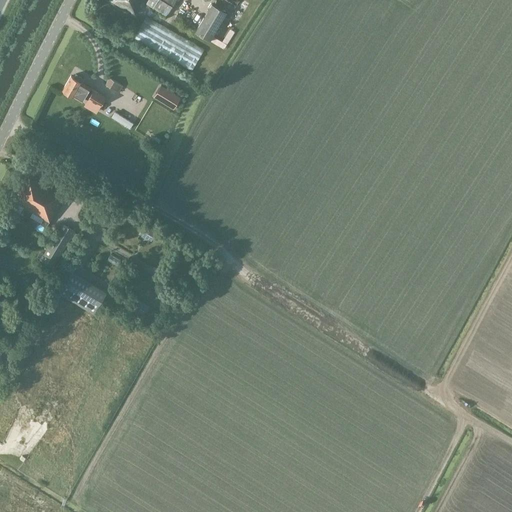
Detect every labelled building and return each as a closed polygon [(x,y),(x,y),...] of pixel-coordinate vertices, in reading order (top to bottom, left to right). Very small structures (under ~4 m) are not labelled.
[(143,1),(143,0),(108,0),(135,15),(140,6),(141,7),(144,2),(143,1)] [(165,16),(174,0),(147,0),(145,3),(165,16)] [(211,3),(194,31),(209,40),(222,18),(224,20),(228,14),(226,13),(226,12),(211,3)] [(145,17),(133,38),(191,70),(203,50),(145,17)] [(92,90),(93,90),(89,88),(89,87),(81,82),(83,78),(76,75),(75,78),(70,75),(62,90),(81,101),(84,96),(87,98),(87,99),(99,106),(103,100),(105,97),(92,90)] [(109,77),(105,85),(117,92),(121,85),(109,77)] [(159,84),(154,93),(152,96),(160,101),(172,108),(174,105),(179,96),(167,89),(159,84)] [(10,200),(42,218),(49,222),(61,201),(60,200),(64,192),(27,170),(22,178),(20,177),(13,191),(15,192),(10,200)] [(84,185),(80,192),(91,198),(95,190),(84,185)] [(45,228),(49,222),(42,218),(38,225),(45,228)] [(62,223),(39,260),(52,267),(74,231),(62,223)] [(156,232),(143,224),(138,233),(150,240),(156,232)] [(71,271),(58,293),(93,314),(106,292),(71,271)] [(29,363),(13,396),(24,401),(36,376),(47,354),(46,354),(48,350),(49,350),(72,305),(61,299),(29,363)] [(149,306),(136,299),(131,307),(144,315),(149,306)] [(45,376),(28,412),(64,430),(82,394),(45,376)] [(62,439),(64,431),(55,428),(53,436),(62,439)] [(0,510),(3,511),(49,511),(0,480),(0,510)]
